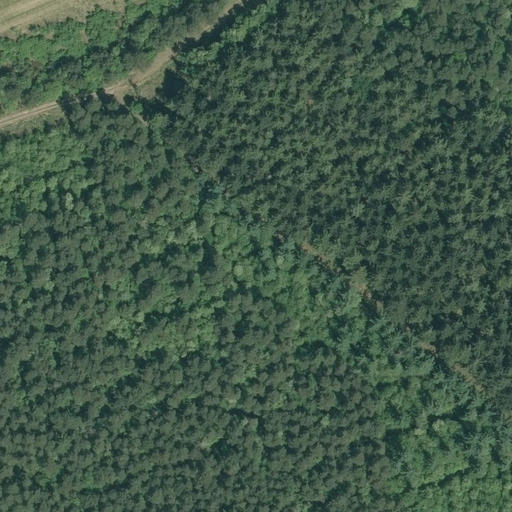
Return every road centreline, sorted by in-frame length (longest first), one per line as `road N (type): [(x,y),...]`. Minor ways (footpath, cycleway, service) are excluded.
road 1 (track): [(96,89),(511,437)]
road 2 (track): [(223,0),(96,89)]
